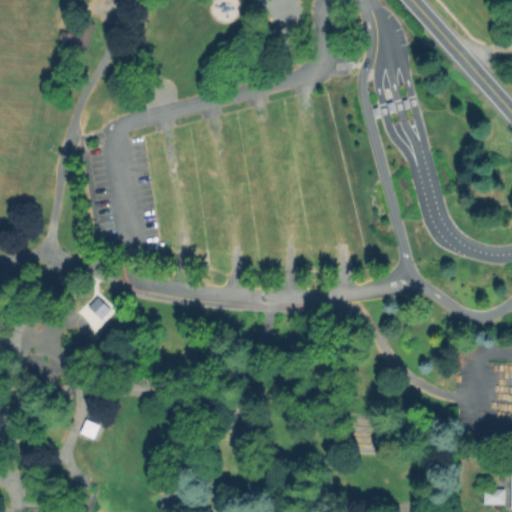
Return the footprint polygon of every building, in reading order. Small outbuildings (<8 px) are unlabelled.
[(93,21),(86,50),(55,42),(59,27),(69,30),(71,22),(82,24),(83,19),(93,21)] [(384,102),(386,110),(393,108),(391,100),(388,101),(384,102)] [(108,308),(99,318),(86,305),(95,295),(108,308)] [(97,424),(91,437),(78,432),(84,418),(97,424)] [(258,440),(245,453),(234,441),(247,428),(258,440)] [(502,488),(502,503),(483,502),(483,488),(502,488)]
